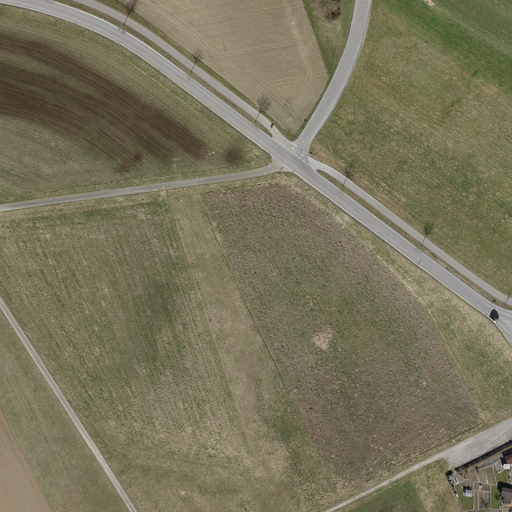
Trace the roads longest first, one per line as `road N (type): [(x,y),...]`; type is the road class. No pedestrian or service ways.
road 1 (tertiary): [(21,0),(133,44),(290,160)]
road 2 (track): [(0,208),(228,177),(290,160)]
road 3 (tertiary): [(290,160),(496,314)]
road 4 (track): [(133,511),(0,298)]
road 5 (track): [(324,511),(511,418)]
road 6 (tertiary): [(290,160),(343,74),(365,0)]
